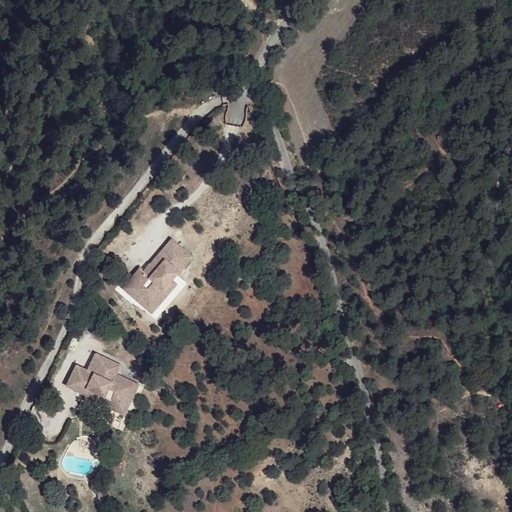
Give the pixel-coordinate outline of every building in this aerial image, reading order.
[(141,271),(129,285),(152,305),(171,283),(172,285),(174,283),(194,259),(173,241),(163,254),(169,259),(163,266),(166,268),(160,274),(152,267),(151,267),(144,274),(141,271)] [(163,254),(152,267),(160,274),(166,268),(163,266),(169,259),(163,254)] [(129,285),(124,291),(153,315),(178,287),(174,283),(172,285),(171,283),(152,305),(129,285)] [(104,358),(97,355),(89,372),(96,375),(104,358)] [(78,367),(68,388),(85,396),(88,391),(121,407),(124,402),(131,405),(139,387),(117,376),(121,367),(104,358),(96,375),(78,367)] [(85,396),(84,397),(125,417),(131,405),(124,402),(121,407),(88,391),(85,396)]
